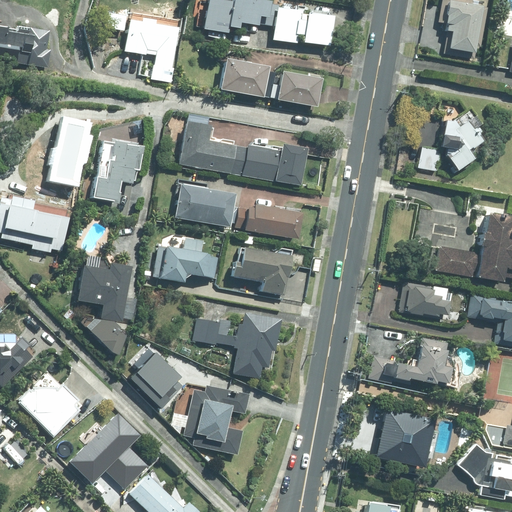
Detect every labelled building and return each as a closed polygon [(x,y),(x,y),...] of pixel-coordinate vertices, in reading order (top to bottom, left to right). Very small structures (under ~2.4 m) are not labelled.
[(207,0),(203,27),(228,30),(228,25),(239,26),(240,20),(275,25),(272,39),(297,43),(299,34),(303,35),(303,41),(329,45),(334,15),(278,6),(279,5),(271,4),(271,0),(207,0)] [(446,37),(443,53),(473,58),(475,45),(481,46),(488,6),(472,3),(472,0),(442,0),(439,20),(448,22),(447,30),(451,31),(450,38),(446,37)] [(179,28),(129,18),(123,50),(156,57),(152,78),(168,81),(179,28)] [(33,32),(0,25),(0,47),(29,53),(33,32)] [(269,65),(225,56),(219,87),(269,97),(274,72),(268,71),(269,65)] [(321,78),(282,70),(276,97),(316,105),(321,78)] [(469,107),(452,120),(446,119),(441,145),(457,148),(447,156),(454,165),(451,167),(455,172),(459,169),(458,168),(473,157),(467,150),(482,139),(474,128),(481,123),(469,107)] [(201,118),(176,112),(168,153),(289,176),(296,138),(273,134),(272,141),(199,127),(201,118)] [(59,118),(48,174),(74,179),(85,123),(59,118)] [(144,143),(113,139),(110,160),(108,160),(105,178),(95,177),(93,196),(118,199),(121,180),(133,182),(135,169),(140,170),(144,143)] [(440,149),(422,146),(418,167),(437,170),(440,149)] [(235,192),(180,183),(174,216),(229,226),(235,192)] [(0,241),(61,254),(69,217),(9,204),(10,198),(0,195),(0,241)] [(297,236),(302,211),(253,203),(252,207),(239,205),(235,225),(297,236)] [(511,237),(510,237),(511,226),(511,216),(488,212),(484,231),(482,230),(480,243),(482,243),(480,257),(475,256),(476,251),(439,245),(435,270),(471,277),(473,270),(477,271),(476,275),(502,280),(503,275),(511,276),(511,237)] [(213,276),(216,256),(206,255),(207,251),(201,250),(202,240),(185,237),(183,247),(166,244),(165,247),(157,246),(152,275),(183,280),(184,271),(213,276)] [(291,254),(241,245),(238,258),(234,257),(230,276),(262,281),(260,292),(284,296),(291,254)] [(117,338),(125,279),(85,274),(77,333),(117,338)] [(451,289),(404,280),(399,311),(446,319),(451,289)] [(511,300),(473,293),(468,316),(486,319),(487,316),(499,318),(495,342),(511,344),(511,300)] [(280,318),(243,311),(242,322),(237,321),(234,335),(228,334),(230,320),(196,314),(192,340),(237,348),(232,374),(257,378),(260,365),(268,367),(271,349),(275,350),(280,318)] [(415,364),(373,355),(368,378),(390,383),(392,377),(408,380),(409,377),(436,383),(436,380),(448,382),(451,366),(443,364),(448,343),(421,337),(415,364)] [(0,385),(1,387),(32,356),(15,340),(9,347),(3,341),(0,344),(0,385)] [(153,350),(128,375),(158,406),(183,381),(153,350)] [(47,371),(18,400),(52,433),(81,404),(47,371)] [(248,393),(206,384),(205,391),(194,388),(183,435),(193,437),(191,445),(236,455),(242,429),(226,426),(230,410),(244,413),(248,393)] [(433,418),(386,408),(376,456),(423,466),(433,418)] [(511,424),(506,424),(503,443),(511,444),(511,424)] [(131,478),(127,427),(85,431),(88,470),(111,467),(112,480),(131,478)] [(511,494),(511,459),(472,453),(467,487),(511,494)] [(147,474),(129,493),(149,511),(199,511),(188,501),(182,507),(147,474)] [(396,511),(398,505),(367,500),(366,511),(353,509),(352,511),(396,511)]
